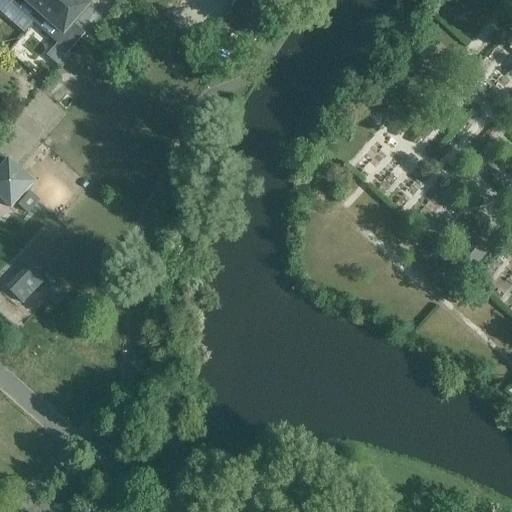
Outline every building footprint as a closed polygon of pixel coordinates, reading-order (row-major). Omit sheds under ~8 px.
[(7,0),(34,23),(54,0),(7,0)] [(89,6),(82,0),(54,0),(34,23),(68,53),(85,34),(73,24),(89,6)] [(246,0),(263,8),(271,12),(276,0),(246,0)] [(22,153),(4,175),(25,193),(44,172),(22,153)] [(32,212),(42,196),(29,189),(19,205),(32,212)] [(473,270),(490,252),(474,237),(457,255),(473,270)] [(31,261),(7,283),(24,301),(48,279),(31,261)]
